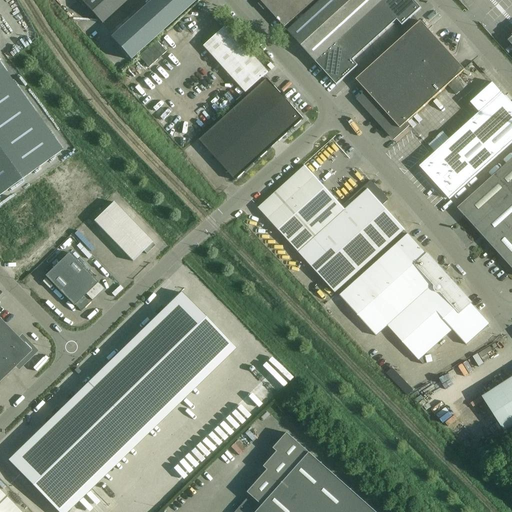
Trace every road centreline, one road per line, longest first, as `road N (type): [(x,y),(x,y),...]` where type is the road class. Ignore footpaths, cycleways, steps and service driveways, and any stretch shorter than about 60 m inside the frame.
road 1 (unclassified): [(333,114),(74,351)]
road 2 (unclassified): [(333,114),(493,304),(511,314)]
road 3 (unclassified): [(231,0),(333,114)]
